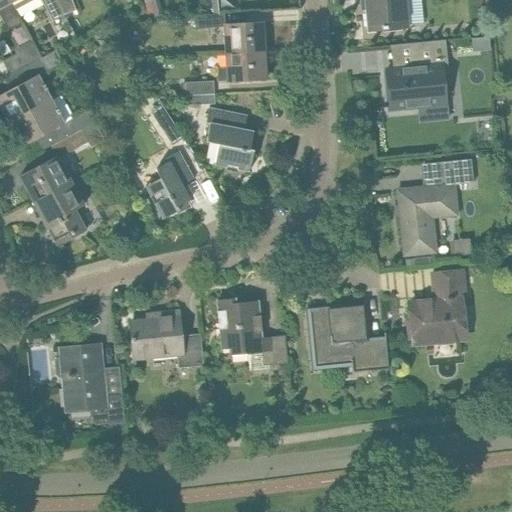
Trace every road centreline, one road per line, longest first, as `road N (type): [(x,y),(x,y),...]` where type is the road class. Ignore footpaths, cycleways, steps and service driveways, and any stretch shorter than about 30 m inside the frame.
road 1 (unclassified): [(0,484),(191,477),(511,437)]
road 2 (residential): [(4,300),(253,247),(301,215)]
road 3 (residential): [(301,215),(320,168),(311,0)]
